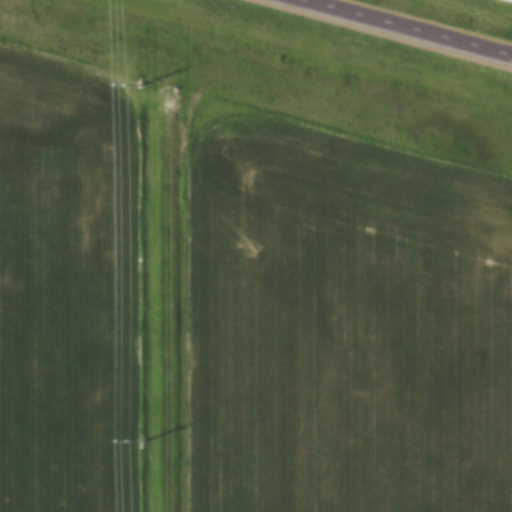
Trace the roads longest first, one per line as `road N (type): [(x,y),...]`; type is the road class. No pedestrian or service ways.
road 1 (track): [(175,511),(171,106)]
road 2 (motorway): [(300,0),(511,59)]
